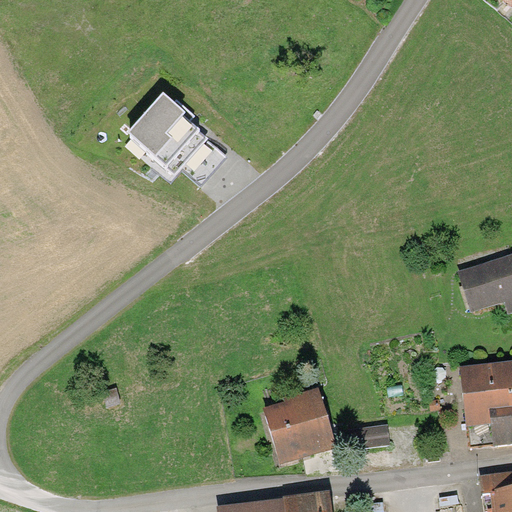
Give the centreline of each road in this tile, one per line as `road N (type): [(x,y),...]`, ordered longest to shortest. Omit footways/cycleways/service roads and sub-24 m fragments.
road 1 (residential): [(0,394),(307,147),(414,0)]
road 2 (residential): [(511,463),(84,508),(32,502),(3,476),(0,459)]
